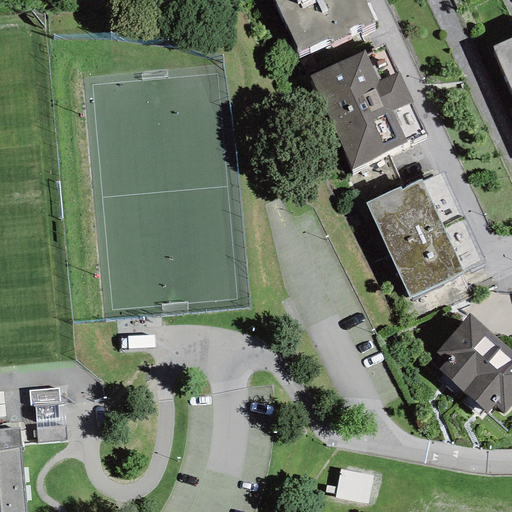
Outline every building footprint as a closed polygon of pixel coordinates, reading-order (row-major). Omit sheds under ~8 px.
[(374,17),(366,0),(276,0),(299,50),(308,46),(307,43),(329,34),(330,37),(350,28),(348,23),(359,19),(361,23),(374,17)] [(511,32),(510,34),(492,42),(511,86),(511,32)] [(384,38),(309,72),(352,165),(426,131),(384,38)] [(390,188),(365,199),(409,295),(464,268),(463,265),(483,256),(443,168),(422,176),(421,174),(401,184),(400,181),(390,188)] [(511,398),(511,347),(468,309),(435,347),(447,357),(438,367),(487,409),(494,401),(503,409),(511,398)] [(63,384),(34,385),(37,441),(66,439),(63,384)] [(25,511),(18,426),(0,427),(0,511),(25,511)] [(341,464),(338,495),(372,498),(375,468),(341,464)]
